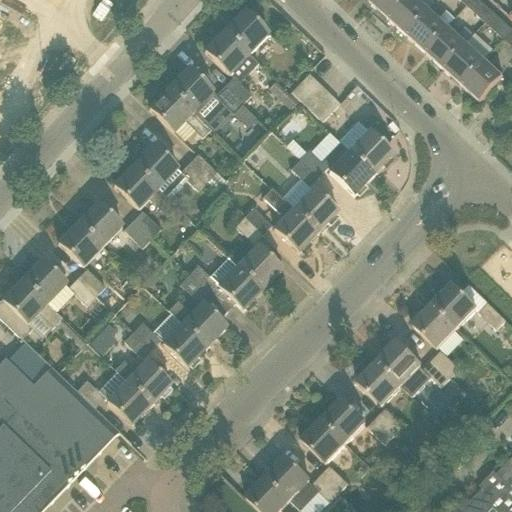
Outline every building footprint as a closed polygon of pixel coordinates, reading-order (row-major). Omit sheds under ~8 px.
[(406,0),(373,0),(369,5),(387,22),(406,0)] [(429,12),(415,0),(406,0),(387,22),(406,38),(429,12)] [(458,0),(467,8),(475,0),(458,0)] [(477,0),(475,0),(467,8),(486,25),(494,15),(477,0)] [(448,29),(429,12),(406,38),(424,55),(448,29)] [(249,58),(269,38),(244,14),(224,34),(249,58)] [(504,41),(511,32),(511,31),(494,15),(486,25),(504,41)] [(467,46),(448,29),(424,55),(443,72),(467,46)] [(222,91),(241,106),(256,119),(260,114),(254,109),(257,107),(253,104),(256,101),(251,97),(239,86),(258,66),(249,58),(224,34),(204,55),(232,81),(222,91)] [(485,63),(467,46),(443,72),(461,89),(485,63)] [(480,105),(504,79),(485,63),(461,89),(480,105)] [(215,98),(188,71),(169,92),(193,115),(205,126),(223,107),(214,99),(215,98)] [(309,77),(295,92),(292,95),(301,104),(318,86),(309,77)] [(268,93),(291,114),(297,106),(275,86),(268,93)] [(339,107),(328,95),(318,86),(301,104),(322,124),(339,107)] [(241,106),(222,91),(215,98),(214,99),(223,107),(233,116),(241,106)] [(169,92),(149,112),(173,135),(184,124),(203,141),(211,132),(205,126),(193,115),(169,92)] [(372,117),(362,128),(368,134),(383,148),(389,141),(373,126),(377,122),(372,117)] [(393,158),(368,134),(349,154),(349,155),(373,179),(393,158)] [(301,163),(307,156),(292,142),(292,143),(286,149),(301,163)] [(327,172),(354,199),(373,179),(349,155),(349,154),(340,146),(322,165),(309,153),(307,156),(301,163),(319,181),(327,172)] [(158,192),(168,202),(187,183),(180,176),(177,173),(153,148),(133,169),(157,193),(158,192)] [(226,184),(196,157),(188,166),(207,184),(217,194),(226,184)] [(301,163),(291,172),(310,189),(319,181),(301,163)] [(188,166),(180,176),(187,183),(199,193),(207,184),(188,166)] [(133,169),(113,189),(138,212),(148,202),(167,220),(176,210),(168,202),(158,192),(157,193),(133,169)] [(274,233),(298,257),(318,236),(294,213),(272,192),(263,201),(285,222),(274,233)] [(318,236),(338,216),(313,192),(294,213),(318,236)] [(122,230),(97,206),(77,226),(102,251),(122,230)] [(263,238),(272,230),(253,212),(245,221),(263,238)] [(151,242),(160,234),(142,216),(133,225),(151,242)] [(236,229),(255,247),(263,238),(245,221),(236,229)] [(142,251),(151,242),(133,225),(125,233),(142,251)] [(77,226),(58,247),(83,271),(102,251),(77,226)] [(263,294),(282,274),(257,249),(238,270),(263,294)] [(238,270),(237,270),(227,261),(210,280),(197,268),(188,278),(226,315),(235,306),(243,314),(263,294),(238,270)] [(47,308),(66,289),(42,263),(22,284),(47,308)] [(87,273),(77,282),(95,300),(105,290),(87,273)] [(169,314),(183,327),(182,328),(206,352),(226,331),(219,324),(226,315),(188,278),(180,288),(201,309),(192,318),(178,305),(169,314)] [(86,308),(95,300),(77,282),(68,291),(86,308)] [(0,319),(23,341),(31,333),(27,329),(37,318),(51,332),(53,330),(59,331),(62,333),(80,351),(85,346),(55,317),(47,308),(22,284),(3,305),(3,304),(0,307),(0,319)] [(457,332),(477,312),(452,288),(432,308),(457,332)] [(102,307),(113,317),(120,309),(110,299),(102,307)] [(506,323),(488,306),(479,315),(497,333),(506,323)] [(432,308),(413,328),(438,352),(457,332),(432,308)] [(134,336),(152,354),(161,344),(143,326),(134,336)] [(108,328),(90,347),(101,358),(116,343),(110,338),(114,334),(108,328)] [(163,348),(187,372),(206,352),(182,328),(163,348)] [(152,354),(134,336),(125,345),(143,363),(152,354)] [(421,369),(396,345),(377,365),(402,390),(421,369)] [(460,371),(442,354),(433,363),(451,380),(460,371)] [(45,511),(115,440),(47,375),(33,390),(5,362),(0,368),(0,511),(45,511)] [(451,380),(433,363),(424,372),(441,390),(451,380)] [(151,409),(171,389),(146,365),(136,375),(124,364),(115,373),(117,375),(127,385),(126,385),(151,409)] [(377,365),(357,386),(382,410),(402,390),(377,365)] [(105,401),(98,394),(87,383),(77,393),(96,411),(105,401)] [(126,385),(107,405),(132,429),(151,409),(126,385)] [(366,427),(341,403),(321,423),(346,447),(366,427)] [(404,429),(385,412),(377,421),(395,439),(404,429)] [(377,421),(369,430),(387,447),(395,439),(377,421)] [(321,423),(302,443),(327,467),(346,447),(321,423)] [(313,487),(285,460),(266,480),(298,511),(303,511),(320,495),(331,504),(339,496),(321,478),(313,487)] [(511,461),(497,477),(494,474),(511,491),(511,461)] [(321,478),(339,496),(348,486),(330,468),(321,478)] [(511,511),(511,491),(494,474),(484,484),(487,487),(462,511),(511,511)] [(246,501),(258,511),(298,511),(266,480),(246,501)]
